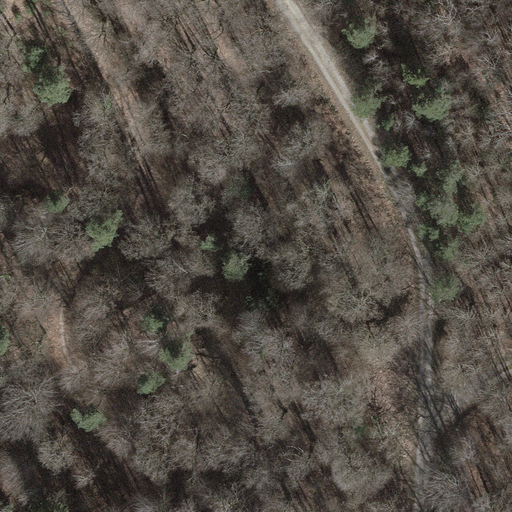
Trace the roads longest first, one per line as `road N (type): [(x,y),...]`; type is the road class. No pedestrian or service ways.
road 1 (track): [(139,511),(127,455),(79,378),(63,332),(62,287),(93,252),(131,229),(150,202),(151,151),(130,88),(65,0)]
road 2 (track): [(424,511),(425,316),(406,204),(283,0)]
